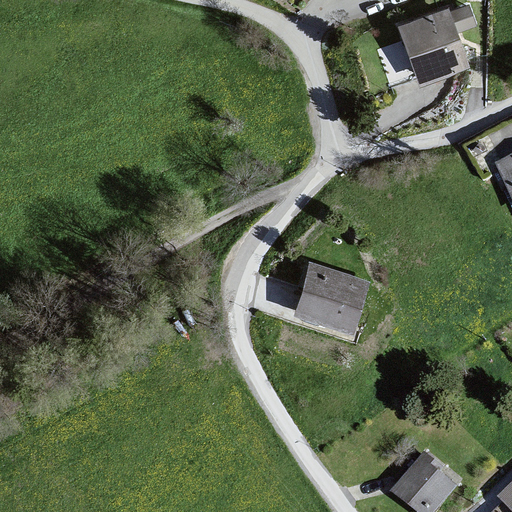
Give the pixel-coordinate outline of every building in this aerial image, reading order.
[(450,13),(390,32),(410,94),(470,75),(450,13)] [(511,153),(496,162),(511,194),(511,153)] [(303,260),(281,320),(348,344),(349,344),(370,284),(303,260)] [(423,456),(394,491),(420,511),(433,511),(457,483),(423,456)] [(511,485),(501,497),(511,508),(511,485)]
